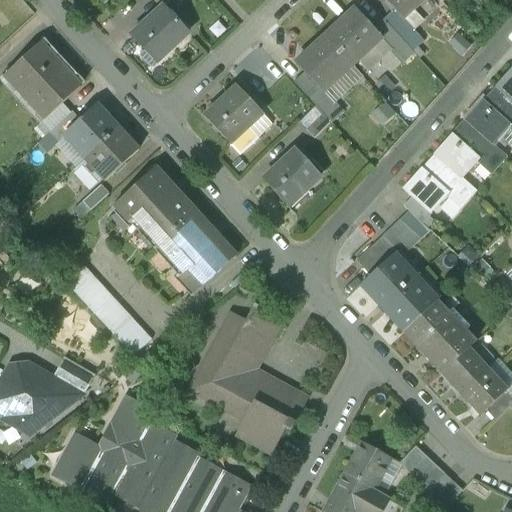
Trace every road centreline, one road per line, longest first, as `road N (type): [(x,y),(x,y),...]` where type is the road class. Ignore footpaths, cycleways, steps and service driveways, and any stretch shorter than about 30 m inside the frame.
road 1 (residential): [(297,274),(511,32)]
road 2 (residential): [(297,274),(157,120)]
road 3 (residential): [(511,482),(453,445),(375,359)]
road 4 (residential): [(283,511),(357,377),(375,359)]
road 5 (residential): [(157,120),(286,0)]
road 6 (residential): [(157,120),(46,0)]
